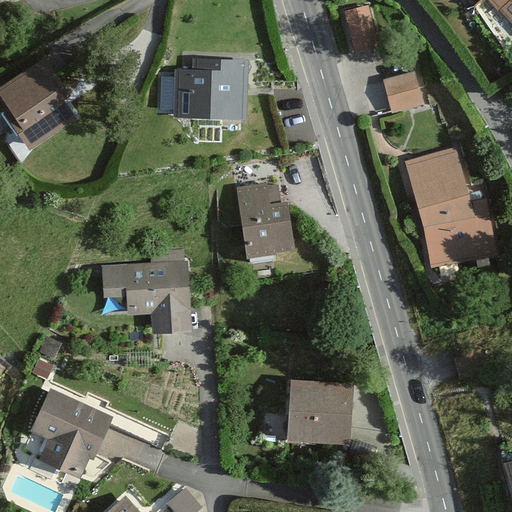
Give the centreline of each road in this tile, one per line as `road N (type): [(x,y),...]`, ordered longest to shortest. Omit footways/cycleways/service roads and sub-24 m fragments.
road 1 (tertiary): [(304,0),(443,511)]
road 2 (residential): [(511,159),(408,0)]
